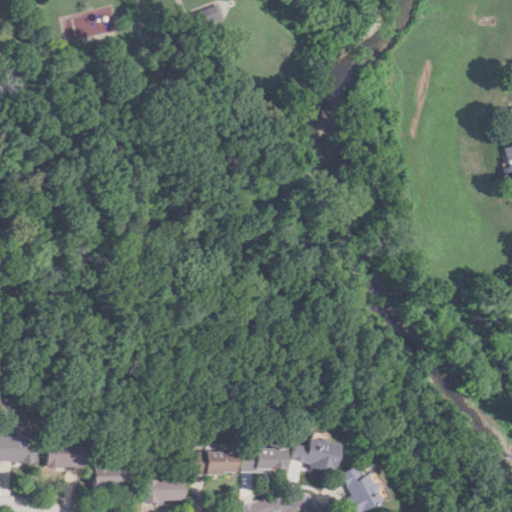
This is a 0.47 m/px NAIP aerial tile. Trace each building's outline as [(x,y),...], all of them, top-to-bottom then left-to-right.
[(183,14),(213,3),(218,17),(188,27),(183,14)] [(506,173),(511,171),(511,143),(501,145),(506,173)] [(0,461),(31,461),(30,434),(0,434),(0,461)] [(288,443),(284,462),(328,471),(334,443),(302,436),(300,445),(288,443)] [(43,466),(76,466),(76,442),(43,441),(43,466)] [(279,449),(235,448),(235,469),(278,470),(279,449)] [(229,450),(185,451),(186,474),(229,473),(229,450)] [(348,511),(350,511),(375,501),(361,471),(353,475),(349,465),(331,473),(348,511)] [(90,466),(90,487),(121,488),(121,466),(90,466)] [(179,478),(139,478),(139,501),(178,501),(179,478)]
